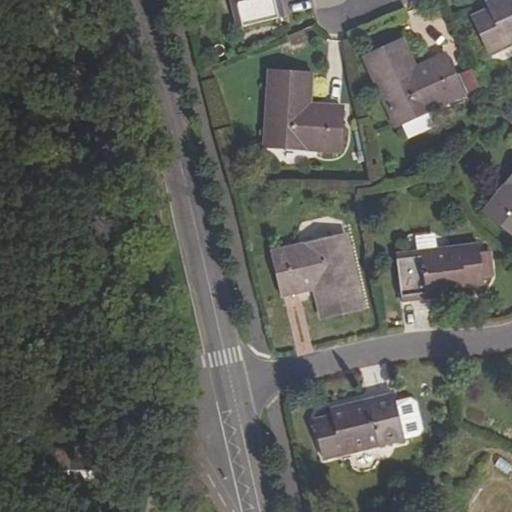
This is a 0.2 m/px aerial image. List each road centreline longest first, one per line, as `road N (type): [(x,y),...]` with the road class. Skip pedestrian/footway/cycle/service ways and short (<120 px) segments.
road 1 (residential): [(139,0),(231,385)]
road 2 (residential): [(231,385),(397,348),(511,336)]
road 3 (residential): [(231,385),(260,511)]
